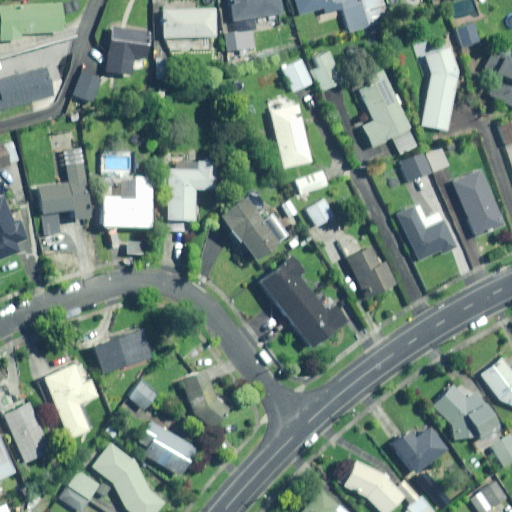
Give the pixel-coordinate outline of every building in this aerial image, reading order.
[(276,15),(273,0),(226,0),(231,33),(220,34),(222,53),(251,49),(248,30),(251,30),(249,19),(276,15)] [(358,29),(363,27),(356,1),(348,3),(347,0),(289,0),(293,16),(318,9),(319,14),(337,9),(343,33),(358,29)] [(370,25),(372,25),(370,19),(382,15),(377,0),(357,0),(356,1),(363,27),(370,25)] [(56,32),(55,4),(0,6),(0,40),(16,40),(16,34),(56,32)] [(209,51),(210,10),(160,9),(160,51),(209,51)] [(476,42),(469,23),(451,29),(458,48),(476,42)] [(144,33),(105,28),(99,72),(127,76),(129,59),(141,60),(144,33)] [(453,71),(446,48),(419,56),(421,61),(422,61),(426,76),(417,127),(441,131),(453,71)] [(338,84),(325,52),(309,59),(313,68),(309,70),(317,91),(338,84)] [(511,62),(497,55),(487,73),(494,77),(485,96),(511,110),(511,62)] [(166,60),(154,59),(152,80),(164,81),(166,60)] [(309,84),(299,59),(279,68),(289,92),(309,84)] [(0,120),(2,120),(0,110),(0,109),(46,98),(39,70),(0,79),(0,120)] [(398,107),(380,71),(350,87),(369,121),(357,128),(368,148),(387,138),(396,155),(415,145),(396,108),(398,107)] [(97,80),(76,73),(68,96),(89,104),(97,80)] [(233,99),(235,106),(254,100),(252,93),(233,99)] [(307,163),(294,105),(266,112),(279,169),(307,163)] [(511,142),(511,121),(494,128),(501,146),(511,142)] [(0,168),(4,167),(3,165),(12,162),(7,143),(0,145),(0,168)] [(420,152),(428,173),(446,166),(437,145),(420,152)] [(83,218),(75,148),(60,150),(64,183),(30,187),(34,215),(66,211),(67,220),(83,218)] [(428,173),(420,152),(395,162),(404,183),(428,173)] [(264,174),(257,159),(248,163),(256,178),(264,174)] [(206,161),(193,161),(193,171),(163,170),(162,220),(189,221),(190,190),(212,191),(213,171),(205,170),(206,161)] [(499,226),(476,170),(447,182),(471,238),(499,226)] [(323,186),(318,172),(290,181),(296,196),(323,186)] [(145,229),(147,179),(115,178),(114,198),(97,198),(96,227),(145,229)] [(274,244),(241,199),(212,220),(230,244),(234,241),(249,262),(274,244)] [(331,217),(320,199),(302,210),(313,228),(331,217)] [(8,221),(0,200),(0,257),(13,253),(10,244),(21,240),(13,219),(8,221)] [(293,213),(286,201),(278,206),(285,218),(293,213)] [(420,219),(414,205),(391,215),(412,262),(435,252),(436,255),(452,248),(436,212),(420,219)] [(59,239),(57,223),(39,225),(41,242),(59,239)] [(390,285),(371,246),(341,260),(359,299),(390,285)] [(298,273),(286,256),(253,281),(305,350),(341,323),(329,306),(321,313),(293,276),(298,273)] [(150,357),(140,329),(90,345),(100,373),(150,357)] [(511,373),(498,356),(477,372),(497,398),(511,405),(511,373)] [(76,384),(69,367),(40,380),(65,440),(85,431),(74,405),(91,397),(84,381),(76,384)] [(210,398),(197,370),(173,381),(189,415),(207,429),(227,402),(216,394),(210,398)] [(154,395),(137,380),(123,397),(139,411),(154,395)] [(511,444),(504,434),(500,437),(497,440),(490,430),(493,428),(463,385),(453,393),(449,386),(427,402),(447,430),(449,441),(463,439),(474,453),(485,446),(501,468),(511,459),(511,444)] [(11,408),(2,389),(0,389),(0,421),(20,464),(45,452),(22,403),(11,408)] [(109,423),(101,432),(108,439),(116,429),(109,423)] [(148,423),(136,443),(142,447),(138,454),(176,477),(192,450),(148,423)] [(444,449),(426,425),(410,437),(404,429),(389,441),(413,472),(444,449)] [(106,442),(90,462),(88,460),(82,468),(87,471),(89,469),(108,483),(119,511),(120,511),(153,511),(161,503),(145,490),(133,465),(106,442)] [(0,477),(10,473),(0,451),(0,477)] [(380,472),(354,459),(342,485),(362,492),(381,511),(386,511),(403,495),(380,472)] [(95,486),(74,471),(64,486),(85,500),(95,486)] [(483,511),(503,498),(490,482),(465,500),(474,511),(483,511)] [(78,511),(84,503),(62,488),(54,499),(74,511),(78,511)] [(335,509),(316,492),(298,511),(341,511),(336,507),(335,509)] [(427,511),(418,500),(405,510),(407,511),(427,511)]
